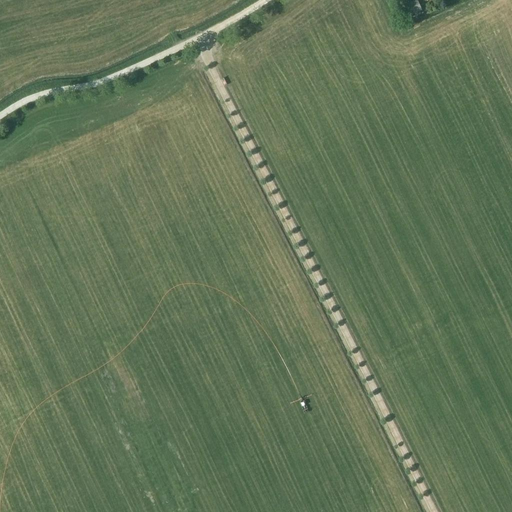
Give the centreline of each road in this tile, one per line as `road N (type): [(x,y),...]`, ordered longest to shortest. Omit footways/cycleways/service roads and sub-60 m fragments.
road 1 (track): [(197,39),(430,511)]
road 2 (residential): [(266,0),(119,74),(39,94),(0,116)]
